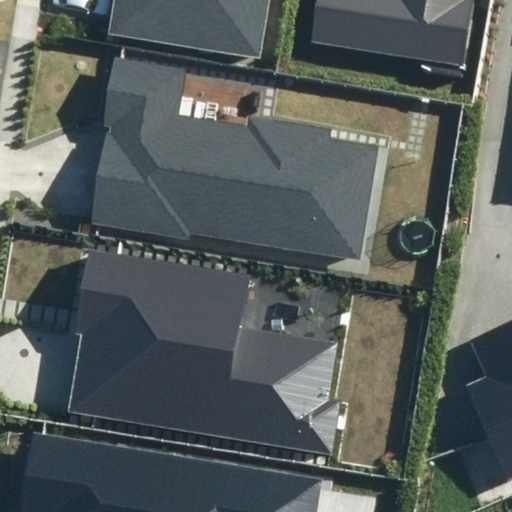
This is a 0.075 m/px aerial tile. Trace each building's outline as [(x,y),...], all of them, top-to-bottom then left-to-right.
[(260,57),(269,0),(115,0),(111,33),(260,57)] [(316,0),(309,43),(466,68),(477,0),(316,0)] [(189,233),(362,262),(382,145),(332,136),(333,128),(249,114),(247,125),(180,114),(187,70),(115,58),(104,125),(107,126),(91,222),(188,238),(189,233)] [(250,277),(88,249),(73,332),(82,334),(69,411),(332,457),(342,401),(329,399),(339,343),(241,326),(250,277)] [(465,384),(506,479),(511,476),(511,322),(470,340),(485,376),(465,384)] [(317,511),(323,478),(33,432),(19,511),(317,511)]
